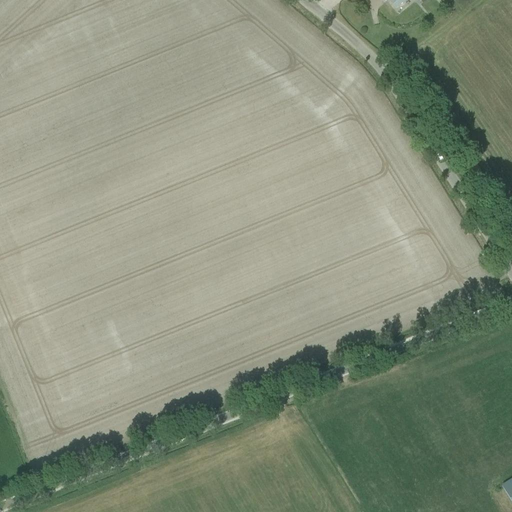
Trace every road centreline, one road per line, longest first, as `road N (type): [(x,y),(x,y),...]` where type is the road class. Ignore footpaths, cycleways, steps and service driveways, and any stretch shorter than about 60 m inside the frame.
road 1 (unclassified): [(0,509),(511,303)]
road 2 (unclassified): [(511,272),(402,89),(305,0)]
